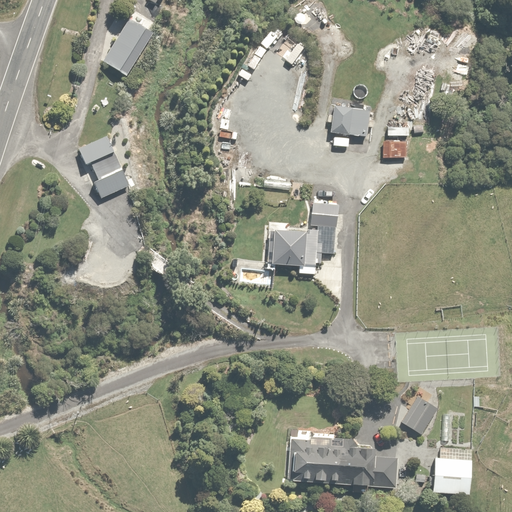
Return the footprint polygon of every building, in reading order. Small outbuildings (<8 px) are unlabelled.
[(154,38),(129,21),(101,59),(126,77),(154,38)] [(333,108),(330,134),(367,138),(369,111),(333,108)] [(408,137),(408,128),(387,128),(387,137),(408,137)] [(100,199),(129,187),(107,136),(77,149),(86,168),(91,165),(99,182),(94,184),(100,199)] [(406,142),(382,142),(382,159),(406,159),(406,142)] [(312,205),(311,225),(337,227),(338,206),(312,205)] [(315,253),(335,254),(337,228),(317,227),(317,232),(315,253)] [(269,266),(315,267),(315,253),(317,232),(270,230),(269,266)] [(437,410),(418,398),(402,422),(421,434),(437,410)] [(452,442),(451,414),(440,414),(441,442),(452,442)] [(348,440),(290,437),(289,455),(294,455),(292,483),(395,488),(396,461),(371,460),(371,450),(347,449),(348,440)] [(471,461),(435,460),(433,495),(470,496),(471,461)]
